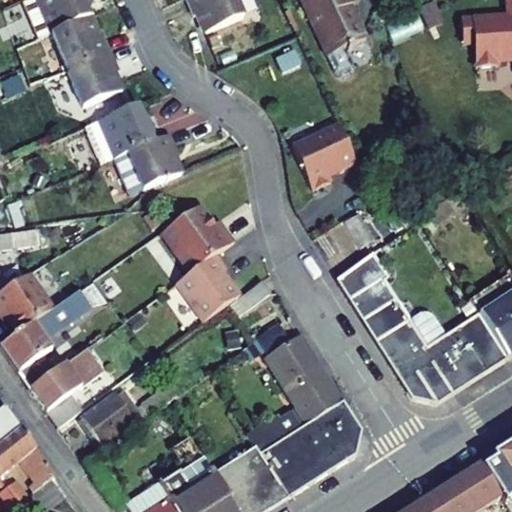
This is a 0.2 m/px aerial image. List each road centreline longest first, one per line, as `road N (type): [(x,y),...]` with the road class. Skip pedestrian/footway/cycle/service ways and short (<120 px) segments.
road 1 (residential): [(137,0),(158,52),(253,129),(287,257),(414,462)]
road 2 (residential): [(96,511),(0,384)]
